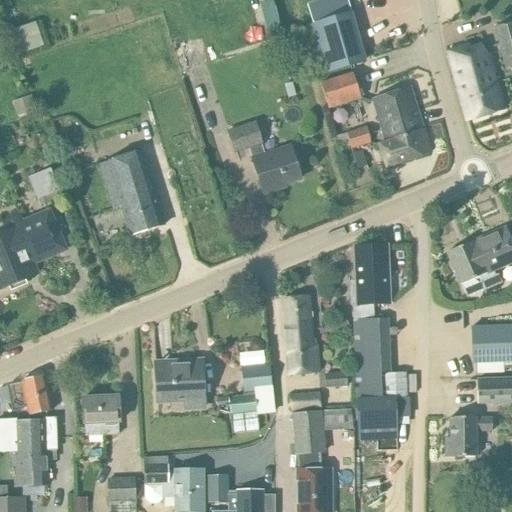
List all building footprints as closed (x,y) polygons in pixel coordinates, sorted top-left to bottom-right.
[(272,0),(263,0),(260,1),(268,31),(280,28),(272,0)] [(312,23),(305,26),(319,75),(365,62),(351,13),(347,0),(320,0),(307,4),(312,23)] [(511,23),(493,28),(504,69),(511,66),(511,23)] [(446,50),(466,121),(502,109),(487,55),(471,60),(467,44),(446,50)] [(327,109),(360,99),(353,73),(319,83),(327,109)] [(378,144),(385,166),(430,152),(409,88),(372,100),(385,142),(378,144)] [(16,117),(36,110),(30,95),(11,102),(16,117)] [(251,159),(262,193),(278,188),(277,185),(300,178),(290,146),(264,154),(261,145),(262,144),(255,121),(226,131),(233,154),(248,149),(251,159)] [(365,127),(347,133),(351,149),(370,143),(365,127)] [(120,207),(129,236),(164,225),(140,151),(99,164),(113,209),(120,207)] [(357,169),(366,166),(362,151),(353,154),(357,169)] [(58,190),(49,168),(27,177),(36,199),(58,190)] [(0,235),(0,287),(36,273),(31,262),(64,249),(48,211),(24,221),(17,229),(0,235)] [(479,281),(484,291),(502,283),(498,273),(494,275),(491,269),(511,259),(511,248),(503,228),(474,240),(474,239),(446,251),(460,284),(478,276),(481,281),(479,281)] [(355,398),(357,440),(397,438),(395,418),(408,417),(407,397),(394,398),(394,396),(381,396),(380,372),(390,372),(388,318),(373,319),(372,303),(386,302),(383,246),(356,247),(358,303),(352,303),(355,398)] [(307,297),(281,299),(288,378),(320,376),(317,349),(312,349),(307,297)] [(511,325),(470,327),(471,364),(511,362),(511,325)] [(184,400),(185,408),(203,407),(200,361),(184,362),(184,366),(155,367),(157,402),(184,400)] [(229,413),(231,433),(259,430),(257,413),(274,412),(268,362),(240,365),(243,396),(227,397),(229,413)] [(346,373),(324,374),(325,388),(347,387),(346,373)] [(26,407),(28,414),(50,409),(43,375),(21,380),(21,382),(7,385),(12,410),(26,407)] [(511,377),(475,379),(477,406),(511,404),(511,377)] [(289,394),(289,411),(321,409),(320,392),(289,394)] [(83,423),(84,436),(118,435),(118,421),(117,396),(82,397),(83,423)] [(297,470),(297,511),(330,511),(330,470),(321,470),(320,453),(325,452),(323,431),(352,429),(351,410),(322,411),(322,410),(291,413),(294,455),(297,455),(298,470),(297,470)] [(444,437),(445,457),(476,456),(475,432),(492,431),(492,417),(475,418),(475,416),(449,417),(450,437),(444,437)] [(0,451),(15,451),(16,485),(47,484),(46,450),(55,450),(54,418),(43,418),(43,419),(16,420),(0,420),(0,451)] [(175,498),(175,511),(202,511),(202,469),(175,470),(175,471),(167,471),(166,457),(142,458),(144,499),(149,504),(157,504),(162,500),(163,498),(175,498)] [(109,501),(109,511),(135,511),(135,499),(140,498),(140,479),(134,479),(134,478),(107,479),(107,501),(109,501)] [(5,487),(0,487),(0,511),(23,511),(24,499),(6,499),(5,487)] [(236,495),(227,495),(227,511),(262,511),(262,495),(262,491),(236,491),(236,495)]
